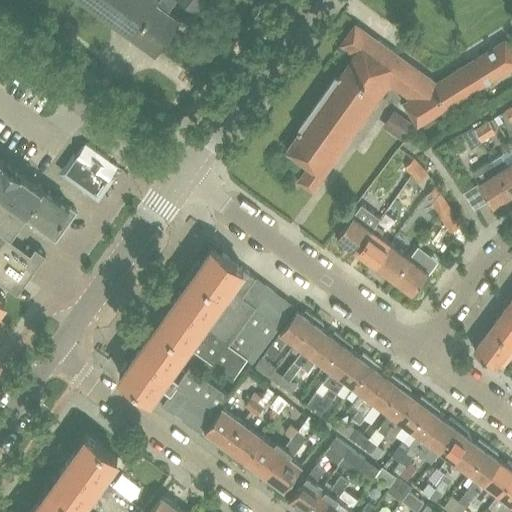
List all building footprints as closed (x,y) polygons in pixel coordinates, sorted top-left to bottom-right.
[(89,0),(156,49),(181,17),(190,24),(207,0),(89,0)] [(65,21),(55,33),(62,39),(72,26),(65,21)] [(313,191),(324,176),(390,83),(411,97),(404,102),(418,124),(511,65),(511,49),(505,39),(436,82),(355,24),(341,44),(355,54),(339,75),(337,73),(300,125),(303,127),(287,149),(309,166),(299,180),(313,191)] [(413,122),(393,109),(382,126),(401,139),(413,122)] [(488,119),(473,128),(481,141),(496,132),(488,119)] [(473,146),(481,141),(473,128),(465,134),(473,146)] [(71,162),(74,176),(94,190),(101,189),(118,165),(86,142),(71,162)] [(501,152),(492,158),(511,190),(511,159),(507,163),(501,152)] [(0,280),(17,293),(46,253),(36,246),(31,253),(7,236),(22,216),(23,217),(44,187),(22,171),(22,170),(5,158),(4,159),(0,155),(0,280)] [(421,164),(414,157),(404,167),(412,175),(421,164)] [(471,171),(478,181),(492,205),(511,192),(511,190),(492,158),(471,171)] [(428,171),(421,164),(412,175),(418,181),(428,171)] [(44,187),(23,217),(56,241),(78,211),(62,199),(63,197),(57,193),(55,195),(44,187)] [(431,203),(438,215),(452,207),(444,195),(431,203)] [(461,224),(452,207),(438,215),(448,232),(461,224)] [(337,236),(355,249),(371,227),(353,214),(337,236)] [(73,241),(87,243),(90,223),(75,221),(73,241)] [(376,223),(372,228),(371,227),(355,249),(374,264),(390,241),(380,234),(383,229),(376,223)] [(374,264),(392,277),(409,255),(390,241),(374,264)] [(212,245),(195,269),(227,292),(244,268),(212,245)] [(429,270),(410,256),(409,255),(392,277),(412,292),(429,270)] [(244,268),(227,292),(195,269),(157,321),(189,344),(234,377),(248,357),(254,361),(281,323),(271,316),(261,309),(251,301),(241,294),(255,276),(244,268)] [(255,276),(241,294),(251,301),(264,283),(255,276)] [(264,283),(251,301),(261,309),(275,290),(264,283)] [(275,290),(261,309),(271,316),(285,297),(275,290)] [(271,316),(281,323),(295,305),(285,297),(271,316)] [(511,306),(507,303),(491,326),(511,341),(511,306)] [(271,343),(265,351),(274,357),(279,349),(278,348),(288,336),(295,342),(312,319),(315,316),(305,309),(303,312),(297,308),(296,310),(271,343)] [(295,342),(303,347),(278,382),(284,387),(290,379),(301,365),(326,329),(312,319),(295,342)] [(152,397),(160,386),(168,373),(189,344),(157,321),(119,373),(152,397)] [(474,350),(495,365),(511,342),(511,341),(491,326),(474,350)] [(316,358),(324,364),(341,340),(326,329),(301,365),(308,370),(316,358)] [(324,381),(330,386),(355,351),(341,340),(324,364),(332,370),(324,381)] [(313,408),(320,414),(345,380),(352,385),(369,361),(355,351),(330,386),(322,395),(313,408)] [(272,363),(262,356),(255,366),(265,373),(267,371),(272,363)] [(352,385),(361,391),(335,425),(342,430),(348,422),(353,416),(384,373),(369,361),(352,385)] [(206,406),(214,412),(228,393),(190,365),(179,381),(168,373),(160,386),(170,393),(163,404),(173,411),(187,393),(196,399),(206,406)] [(384,373),(353,416),(359,421),(366,413),(374,401),(382,407),(399,384),(401,381),(392,374),(390,377),(384,373)] [(284,387),(291,392),(296,384),(290,379),(284,387)] [(382,407),(389,412),(377,428),(384,433),(414,394),(399,384),(382,407)] [(267,403),(286,417),(296,403),(277,389),(267,403)] [(255,390),(251,395),(258,400),(261,395),(255,390)] [(313,408),(322,395),(316,390),(306,403),(313,408)] [(173,411),(182,418),(196,399),(187,393),(173,411)] [(403,422),(411,428),(428,405),(414,394),(384,433),(392,438),(403,422)] [(245,405),(250,409),(257,400),(251,396),(245,405)] [(192,425),(206,406),(196,399),(182,418),(192,425)] [(264,405),(257,400),(250,409),(257,414),(264,405)] [(205,429),(225,444),(243,419),(223,405),(205,429)] [(413,456),(417,451),(443,416),(428,405),(411,428),(419,434),(407,451),(413,456)] [(201,431),(214,412),(206,406),(192,425),(201,431)] [(285,431),(292,436),(307,415),(301,411),(285,431)] [(293,451),(291,450),(298,441),(299,442),(305,433),(299,428),(309,416),(307,415),(292,436),(285,445),(265,474),(285,489),(303,464),(290,455),(293,451)] [(432,444),(440,449),(457,426),(443,416),(417,451),(423,456),(432,444)] [(225,444),(245,459),(262,434),(243,419),(225,444)] [(342,430),(349,436),(355,427),(348,422),(342,430)] [(439,467),(445,472),(446,472),(472,437),(457,426),(440,449),(447,455),(439,467)] [(362,433),(355,427),(349,436),(356,441),(362,433)] [(81,508),(94,491),(118,456),(87,433),(49,485),(81,508)] [(377,443),(362,433),(356,441),(371,452),(377,443)] [(275,443),(262,434),(245,459),(265,474),(285,445),(277,440),(275,443)] [(328,445),(335,450),(331,456),(339,462),(343,456),(344,456),(351,447),(335,435),(328,445)] [(442,478),(445,480),(448,482),(449,481),(452,477),(461,465),(469,471),(486,448),(488,445),(478,438),(476,441),(472,437),(446,472),(442,478)] [(384,449),(377,443),(371,452),(378,457),(384,449)] [(135,451),(141,467),(153,462),(146,446),(135,451)] [(344,456),(358,467),(365,457),(351,447),(344,456)] [(476,476),(467,488),(459,498),(467,504),(501,459),(486,448),(469,471),(476,476)] [(374,475),(375,475),(380,468),(365,457),(358,467),(373,477),(374,475)] [(490,487),(498,493),(511,473),(511,467),(501,459),(467,504),(470,502),(476,506),(481,499),(490,487)] [(406,465),(399,460),(393,469),(400,473),(406,465)] [(293,505),(303,511),(322,486),(315,481),(324,468),(316,462),(289,498),(294,501),(293,505)] [(375,475),(389,485),(390,486),(397,476),(396,475),(382,465),(380,468),(375,475)] [(413,470),(406,465),(400,473),(407,478),(413,470)] [(303,511),(325,511),(350,479),(341,473),(328,490),(322,486),(303,511)] [(497,511),(498,511),(505,511),(511,504),(511,473),(498,493),(506,499),(497,511)] [(401,499),(402,500),(410,490),(409,489),(411,486),(397,476),(390,486),(389,485),(385,490),(400,501),(401,499)] [(325,511),(347,511),(351,507),(358,497),(344,487),(350,479),(325,511)] [(422,490),(429,495),(435,487),(428,481),(422,490)] [(78,511),(81,508),(49,485),(29,511),(78,511)] [(437,488),(435,487),(429,495),(435,500),(441,491),(437,488)] [(402,500),(417,511),(424,501),(410,490),(402,500)] [(162,493),(147,511),(180,511),(183,509),(162,493)] [(460,511),(463,508),(449,498),(443,505),(451,511),(460,511)] [(347,511),(370,511),(375,505),(368,500),(358,511),(351,507),(347,511)]
